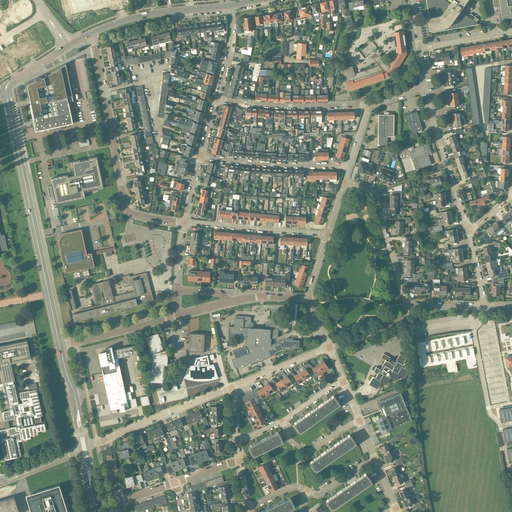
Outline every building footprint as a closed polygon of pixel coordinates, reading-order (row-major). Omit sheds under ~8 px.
[(333,21),(337,21),(337,17),(339,17),(339,13),(338,10),(338,9),(339,9),(338,7),(337,7),(335,0),(331,0),(329,1),(333,16),(333,21)] [(337,0),(339,7),(338,7),(339,9),(338,9),(338,10),(339,13),(342,12),(342,11),(345,10),(345,6),(343,0),(337,0)] [(350,11),(353,10),(352,7),(358,6),(356,0),(351,0),(352,4),(348,5),(350,11)] [(367,7),(366,1),(363,2),(362,0),(356,0),(358,6),(363,5),(363,8),(367,7)] [(426,0),(429,17),(428,18),(430,31),(432,30),(432,32),(478,24),(461,11),(468,0),(452,0),(450,3),(445,0),(426,0)] [(500,10),(501,14),(502,20),(511,18),(511,5),(508,6),(507,0),(498,0),(500,10)] [(323,2),(320,3),(322,12),(321,12),(321,16),(325,15),(329,14),(328,10),(326,2),(326,1),(323,2)] [(313,14),(313,17),(314,17),(315,19),(319,19),(320,12),(318,3),(317,3),(313,3),(314,4),(311,5),(313,14)] [(305,5),(305,6),(303,7),(305,18),(308,17),(308,15),(311,15),(308,5),(305,5)] [(297,9),(296,17),(297,20),(297,21),(300,20),(300,19),(305,18),(303,7),(302,7),(302,6),(299,7),(298,8),(299,9),(297,9)] [(282,25),(286,24),(289,23),(289,20),(292,20),(292,17),(291,15),(292,15),(292,12),(290,10),(290,9),(288,9),(286,10),(286,11),(284,12),(285,15),(284,16),(285,20),(283,21),(282,22),(282,25)] [(271,14),(269,15),(271,24),(274,24),(274,27),(278,26),(277,23),(275,14),(274,13),(271,14)] [(243,23),(242,25),(243,26),(244,27),(244,31),(254,30),(254,24),(252,25),(252,24),(251,21),(250,21),(249,18),(243,18),(244,22),(243,22),(243,23)] [(348,27),(347,27),(343,54),(346,55),(350,30),(390,21),(389,18),(348,27)] [(220,35),(220,34),(220,32),(223,32),(224,30),(223,24),(222,25),(221,21),(215,22),(217,35),(220,35)] [(12,54),(3,40),(6,38),(0,22),(0,59),(5,69),(7,69),(23,59),(19,52),(16,54),(15,53),(12,54)] [(349,91),(355,89),(355,88),(384,78),(388,76),(387,72),(390,69),(394,72),(396,68),(397,69),(406,54),(403,30),(393,32),(396,52),(388,64),(380,54),(374,59),(379,65),(354,73),(352,66),(341,69),(349,91)] [(29,31),(23,34),(26,39),(18,43),(21,47),(26,44),(33,56),(41,52),(29,31)] [(169,32),(163,33),(164,40),(165,42),(171,41),(171,38),(169,32)] [(163,33),(157,35),(158,41),(159,44),(165,42),(164,40),(163,33)] [(157,35),(151,36),(152,43),(153,45),(159,44),(158,41),(157,35)] [(145,37),(138,39),(141,49),(142,49),(144,47),(149,46),(148,42),(146,43),(145,37)] [(141,49),(138,39),(132,40),(134,50),(141,49)] [(126,42),(128,49),(131,48),(132,52),(135,52),(134,50),(132,40),(126,42)] [(306,43),(298,42),(296,58),(304,59),(306,43)] [(23,51),(28,57),(31,54),(25,46),(23,48),(24,50),(23,51)] [(449,52),(442,53),(444,64),(444,65),(450,64),(449,59),(450,59),(454,58),(454,54),(449,55),(449,52)] [(444,64),(442,53),(435,55),(437,62),(437,61),(438,65),(444,64)] [(216,68),(217,64),(216,64),(217,63),(202,59),(200,64),(216,68)] [(71,88),(66,64),(25,84),(29,100),(30,100),(31,104),(30,105),(35,132),(73,124),(67,96),(72,94),(71,90),(73,90),(74,93),(82,91),(90,89),(84,60),(68,63),(73,87),(71,88)] [(180,71),(181,65),(175,64),(172,63),(170,69),(180,71)] [(258,76),(259,70),(261,64),(255,63),(252,75),(255,75),(258,76)] [(215,72),(216,68),(200,64),(199,69),(214,73),(214,72),(215,72)] [(236,64),(235,69),(249,73),(250,71),(243,69),(244,66),(236,64)] [(235,69),(233,74),(241,77),(243,78),(244,75),(248,76),(248,75),(249,73),(235,69)] [(197,71),(197,73),(202,75),(202,77),(204,78),(212,80),(213,80),(214,75),(197,71)] [(233,74),(232,80),(248,84),(248,83),(247,82),(243,81),(244,78),(243,78),(241,77),(233,74)] [(247,87),(248,84),(232,80),(230,85),(242,88),(242,86),(247,87)] [(194,82),(194,84),(203,87),(202,89),(209,92),(211,86),(199,83),(196,82),(196,83),(194,82)] [(230,85),(229,90),(242,94),(242,95),(244,89),(242,89),(242,88),(230,85)] [(123,92),(122,93),(123,99),(130,98),(132,97),(131,91),(130,88),(122,89),(123,92)] [(191,92),(198,94),(198,93),(201,94),(200,95),(200,96),(207,98),(209,93),(202,91),(201,91),(198,91),(192,89),(192,90),(191,92)] [(251,97),(251,96),(250,96),(250,94),(247,93),(248,91),(244,89),(242,95),(241,98),(241,99),(253,100),(253,97),(251,97)] [(178,98),(178,99),(183,100),(184,100),(205,106),(205,105),(207,101),(199,99),(195,98),(195,100),(186,98),(186,96),(179,95),(178,98)] [(452,106),(460,105),(459,98),(451,99),(452,106)] [(184,100),(184,103),(189,104),(192,105),(195,105),(194,108),(197,109),(204,111),(204,110),(205,108),(205,106),(184,100)] [(225,105),(223,110),(236,114),(236,112),(231,110),(231,109),(232,106),(225,105)] [(189,113),(189,114),(202,117),(204,112),(203,112),(196,110),(196,111),(191,109),(189,113)] [(235,117),(235,118),(240,120),(243,110),(240,109),(239,114),(236,114),(235,117)] [(135,110),(126,111),(127,118),(136,116),(135,110)] [(422,129),(417,111),(413,112),(412,111),(409,112),(409,114),(404,115),(406,121),(408,121),(411,132),(410,133),(412,139),(418,137),(416,131),(422,129)] [(186,113),(186,115),(190,117),(190,119),(194,120),(201,122),(202,117),(189,114),(186,113)] [(378,114),(378,145),(387,145),(392,145),(392,142),(387,142),(387,136),(388,136),(388,137),(389,137),(389,136),(393,136),(394,115),(378,114)] [(222,115),(221,120),(234,124),(235,122),(233,122),(228,120),(229,117),(222,115)] [(136,116),(127,118),(128,124),(137,122),(136,116)] [(453,120),(454,127),(463,126),(465,125),(464,119),(463,119),(462,119),(453,120)] [(178,122),(177,123),(199,129),(200,124),(193,122),(189,121),(188,123),(178,120),(178,122)] [(137,122),(128,124),(129,130),(136,129),(138,128),(137,122)] [(177,123),(177,126),(187,129),(186,131),(191,132),(198,134),(199,129),(177,123)] [(219,125),(218,130),(230,134),(231,132),(229,131),(229,130),(229,129),(226,128),(226,127),(219,125)] [(455,134),(456,135),(449,137),(451,144),(461,141),(458,134),(456,134),(455,134)] [(343,136),(342,136),(340,143),(347,145),(349,138),(346,137),(347,136),(344,135),(343,136)] [(185,143),(195,146),(196,141),(183,137),(183,140),(186,141),(185,143)] [(214,142),(214,143),(227,147),(227,144),(222,142),(223,140),(216,138),(214,142)] [(132,141),(133,148),(142,146),(141,143),(141,140),(138,140),(132,141)] [(461,141),(451,144),(454,151),(457,150),(461,149),(459,145),(462,145),(461,141)] [(484,143),(479,144),(480,147),(482,156),(487,155),(487,142),(487,143),(484,143)] [(340,143),(338,149),(345,152),(347,145),(340,143)] [(414,151),(410,153),(411,156),(415,169),(431,164),(428,155),(432,154),(428,143),(423,145),(413,148),(414,151)] [(142,146),(133,148),(134,153),(134,154),(143,152),(142,146)] [(191,157),(193,152),(180,149),(180,151),(185,153),(184,155),(191,157)] [(336,156),(343,158),(345,152),(338,149),(336,156)] [(457,150),(454,151),(456,158),(463,156),(461,149),(457,150)] [(50,178),(51,178),(52,185),(47,186),(49,197),(54,196),(56,203),(55,203),(56,203),(85,197),(83,190),(97,187),(97,189),(103,188),(97,156),(88,158),(88,159),(80,161),(80,160),(71,161),(74,175),(68,176),(67,175),(50,178)] [(463,156),(456,158),(458,165),(465,163),(463,156)] [(144,158),(135,160),(136,165),(137,166),(145,164),(144,158)] [(176,163),(175,166),(188,170),(190,164),(189,164),(186,163),(186,162),(187,159),(186,159),(182,158),(180,158),(179,164),(176,163)] [(360,163),(358,170),(361,171),(361,172),(364,173),(368,163),(361,160),(360,160),(359,163),(360,163)] [(223,170),(224,168),(216,166),(216,163),(209,161),(208,166),(222,170),(223,170)] [(465,163),(458,165),(460,172),(467,169),(466,165),(472,163),(471,161),(467,162),(465,163)] [(159,162),(158,169),(159,169),(166,171),(167,165),(159,162)] [(368,163),(364,173),(368,175),(369,173),(372,175),(374,167),(371,166),(372,164),(368,163)] [(145,164),(137,166),(138,172),(138,175),(142,175),(149,173),(148,170),(147,170),(145,164)] [(175,166),(174,169),(177,170),(177,173),(177,176),(182,178),(182,175),(186,176),(188,170),(175,166)] [(385,168),(379,166),(378,170),(380,170),(378,177),(381,178),(381,179),(385,180),(388,169),(385,168)] [(389,180),(392,181),(394,175),(396,175),(397,172),(388,169),(385,180),(388,181),(389,180)] [(467,169),(460,172),(463,179),(470,176),(472,176),(470,169),(467,169)] [(206,172),(205,177),(219,181),(220,179),(218,179),(212,177),(213,176),(213,174),(206,172)] [(136,177),(133,178),(133,181),(134,182),(134,184),(133,185),(134,187),(135,187),(143,185),(141,176),(139,176),(136,177)] [(442,183),(439,177),(432,179),(432,178),(429,179),(430,184),(433,183),(434,186),(442,183)] [(182,189),(184,183),(174,181),(172,188),(176,188),(182,189)] [(143,192),(145,192),(143,185),(135,187),(136,193),(143,192)] [(390,195),(390,201),(397,201),(397,202),(404,202),(404,200),(401,198),(402,185),(401,185),(394,187),(394,191),(394,195),(390,195)] [(202,188),(201,195),(208,196),(208,197),(210,197),(211,191),(209,190),(202,188)] [(169,195),(168,200),(170,200),(169,202),(170,202),(179,205),(181,198),(180,198),(177,197),(177,194),(172,193),(171,196),(169,195)] [(488,194),(488,193),(487,193),(482,195),(483,198),(485,204),(491,202),(489,196),(488,194)] [(321,201),(321,202),(328,205),(330,198),(323,196),(323,197),(321,201)] [(144,198),(137,200),(138,205),(138,206),(147,204),(146,198),(144,198)] [(479,206),(485,204),(483,198),(480,198),(477,199),(476,200),(479,206)] [(473,201),(470,202),(472,208),(473,208),(479,206),(476,200),(473,201)] [(168,207),(167,209),(171,210),(177,211),(179,205),(170,202),(169,207),(168,206),(168,207)] [(319,209),(326,211),(328,205),(321,202),(319,209)] [(319,209),(316,215),(324,218),(326,211),(319,209)] [(503,217),(508,222),(510,220),(511,222),(511,217),(508,213),(503,217)] [(314,222),(321,224),(324,218),(316,215),(314,222)] [(396,221),(395,227),(402,227),(402,224),(405,224),(406,223),(410,223),(410,218),(402,217),(399,217),(399,216),(397,216),(397,221),(396,221)] [(443,222),(441,222),(442,225),(444,225),(452,224),(452,223),(451,217),(443,219),(443,221),(443,222)] [(497,222),(492,227),(498,233),(502,229),(507,235),(510,232),(505,225),(503,227),(500,224),(499,224),(497,222)] [(497,233),(498,233),(492,227),(487,231),(492,236),(495,234),(497,233)] [(442,232),(443,236),(446,236),(447,237),(449,237),(449,236),(458,235),(456,228),(448,230),(446,230),(446,231),(444,231),(442,231),(442,232)] [(59,239),(58,239),(65,273),(94,267),(91,253),(87,254),(81,229),(61,234),(61,235),(59,239)] [(192,233),(192,235),(193,236),(192,239),(199,240),(202,240),(203,233),(197,232),(197,231),(195,231),(194,232),(193,232),(193,233),(192,233)] [(402,235),(402,240),(405,240),(405,247),(415,247),(415,243),(412,243),(412,240),(409,240),(409,237),(407,237),(405,237),(405,235),(402,235)] [(445,243),(445,244),(447,243),(450,243),(459,242),(458,235),(449,236),(449,237),(450,240),(448,240),(448,241),(445,241),(445,243)] [(191,248),(190,252),(199,254),(200,254),(201,247),(200,247),(197,247),(198,246),(191,245),(190,246),(190,248),(191,248)] [(490,246),(483,248),(485,255),(492,253),(494,253),(494,250),(491,251),(490,246)] [(448,250),(449,253),(448,253),(449,256),(454,255),(463,254),(462,247),(453,248),(453,249),(450,249),(448,250)] [(492,253),(485,255),(487,262),(494,260),(496,260),(497,260),(496,253),(494,253),(492,253)] [(407,260),(407,266),(414,266),(414,263),(416,263),(416,260),(414,260),(413,260),(413,255),(411,255),(411,256),(407,256),(407,260)] [(494,260),(487,262),(488,269),(498,267),(497,263),(496,260),(494,260)] [(301,264),(299,270),(306,272),(308,266),(306,265),(306,264),(303,263),(303,264),(301,264)] [(452,265),(446,266),(447,270),(449,269),(450,271),(456,271),(458,270),(458,274),(467,273),(466,267),(458,268),(453,269),(453,268),(452,265)] [(498,267),(488,269),(490,276),(496,275),(497,276),(498,279),(499,279),(504,278),(507,277),(508,276),(508,271),(499,272),(499,270),(498,267)] [(89,276),(88,269),(73,272),(74,279),(89,276)] [(219,279),(219,282),(226,282),(226,273),(223,273),(224,271),(220,270),(220,273),(218,273),(218,278),(219,279)] [(299,270),(297,277),(304,279),(306,272),(299,270)] [(235,279),(235,274),(234,274),(234,272),(230,271),(230,273),(226,273),(226,282),(233,282),(233,279),(235,279)] [(122,276),(124,283),(131,281),(134,291),(113,296),(109,280),(91,284),(95,302),(99,301),(100,304),(79,309),(79,312),(72,314),(74,321),(137,305),(137,303),(153,299),(146,272),(130,276),(130,274),(122,276)] [(279,277),(278,285),(285,285),(285,281),(289,282),(289,274),(285,273),(285,275),(279,274),(279,277)] [(295,284),(301,287),(304,279),(297,277),(295,284)] [(414,281),(414,293),(420,293),(420,285),(420,282),(417,282),(417,278),(413,278),(409,278),(409,281),(414,281)] [(492,282),(492,291),(493,291),(493,295),(500,295),(500,287),(495,287),(495,282),(492,282)] [(461,284),(461,287),(462,287),(462,294),(469,294),(469,288),(469,285),(465,285),(465,284),(465,283),(462,284),(461,284)] [(462,287),(461,287),(458,287),(454,287),(454,284),(450,285),(450,291),(454,291),(454,294),(462,294),(462,287)] [(74,289),(68,290),(70,300),(76,299),(74,289)] [(229,326),(228,338),(236,338),(241,339),(241,336),(246,336),(247,336),(246,345),(245,346),(232,351),(235,359),(231,360),(235,368),(242,365),(243,366),(250,364),(250,365),(251,365),(273,355),(276,354),(275,353),(278,352),(282,350),(281,349),(282,349),(283,348),(284,348),(284,350),(291,350),(291,348),(292,348),(299,348),(299,341),(287,340),(286,340),(286,338),(270,345),(270,338),(271,338),(271,337),(277,338),(278,330),(278,329),(284,330),(284,322),(285,322),(285,321),(291,322),(291,313),(284,313),(283,313),(283,319),(269,319),(269,323),(269,324),(267,323),(267,324),(264,328),(264,329),(254,329),(254,328),(254,327),(254,326),(252,323),(250,323),(250,322),(250,317),(235,316),(234,327),(229,326)] [(425,323),(416,322),(415,330),(419,331),(420,326),(425,327),(425,323)] [(205,334),(190,333),(189,350),(204,351),(205,334)] [(159,337),(158,334),(146,337),(147,340),(146,340),(151,359),(150,378),(151,379),(150,382),(163,383),(163,379),(164,365),(167,365),(167,358),(165,350),(163,351),(159,337)] [(0,380),(1,383),(13,380),(13,381),(15,380),(11,362),(31,358),(27,340),(0,345),(0,380)] [(138,353),(136,345),(129,347),(130,354),(138,353)] [(124,411),(124,409),(137,406),(136,399),(126,401),(117,357),(127,355),(125,348),(112,351),(111,346),(110,346),(111,347),(109,348),(109,347),(105,348),(106,352),(105,352),(104,352),(101,353),(101,352),(101,356),(99,356),(102,370),(104,370),(112,404),(110,404),(111,409),(118,408),(118,406),(119,406),(120,408),(120,411),(124,410),(124,411)] [(404,377),(408,370),(404,368),(407,363),(404,361),(406,356),(400,353),(395,360),(394,362),(389,359),(390,358),(383,354),(381,357),(385,360),(383,364),(380,363),(379,365),(381,366),(379,369),(376,367),(373,370),(377,373),(375,378),(372,376),(368,383),(376,388),(381,381),(386,384),(389,378),(395,381),(399,374),(404,377)] [(187,368),(184,378),(186,379),(191,380),(192,380),(197,381),(202,381),(207,380),(212,379),(213,379),(217,378),(218,378),(214,368),(210,369),(207,355),(195,358),(194,365),(193,369),(189,369),(190,368),(189,368),(189,369),(187,368)] [(320,361),(321,362),(317,365),(322,372),(328,368),(322,360),(320,361)] [(308,364),(306,365),(309,371),(310,371),(312,374),(314,372),(316,376),(322,372),(317,365),(313,367),(308,364)] [(303,369),(299,372),(304,380),(310,376),(309,375),(312,374),(310,371),(309,371),(306,365),(302,368),(303,369)] [(290,371),(288,373),(291,378),(293,377),(298,384),(304,380),(299,372),(295,375),(290,371)] [(284,375),(285,377),(281,380),(286,387),(291,383),(289,380),(291,378),(288,373),(284,375)] [(272,379),(269,381),(275,391),(278,389),(280,391),(286,387),(281,380),(277,382),(272,379)] [(13,427),(0,429),(0,431),(2,439),(0,439),(5,460),(17,458),(17,456),(21,455),(18,442),(23,441),(22,440),(31,438),(30,435),(38,434),(38,431),(46,430),(45,423),(46,422),(45,421),(43,422),(43,423),(42,423),(40,416),(42,416),(37,389),(20,392),(22,403),(19,404),(14,383),(14,384),(13,381),(13,380),(1,383),(0,383),(0,386),(2,386),(6,406),(8,406),(9,410),(1,411),(3,421),(15,419),(16,426),(13,427)] [(267,384),(263,387),(268,395),(274,391),(275,391),(269,381),(266,383),(267,384)] [(268,395),(263,387),(259,390),(258,388),(256,389),(259,395),(262,399),(268,395)] [(402,424),(411,420),(406,408),(400,392),(377,402),(381,412),(384,410),(386,415),(376,420),(381,433),(402,424)] [(140,398),(141,405),(149,404),(147,396),(140,398)] [(336,397),(335,397),(333,396),(293,424),(295,425),(293,426),(298,433),(341,404),(336,397)] [(245,404),(246,404),(248,408),(256,404),(253,398),(251,399),(249,400),(246,401),(244,402),(245,404)] [(248,408),(250,411),(251,412),(249,413),(250,415),(259,410),(267,407),(266,403),(258,407),(256,404),(248,408)] [(511,407),(500,410),(501,420),(502,422),(511,420),(511,423),(507,425),(508,428),(503,429),(506,441),(511,440),(511,448),(507,449),(510,461),(511,460),(511,407)] [(251,417),(253,416),(255,420),(262,416),(259,410),(250,415),(251,417)] [(204,413),(201,415),(200,411),(193,414),(196,423),(198,422),(197,421),(198,420),(198,419),(199,419),(202,418),(205,427),(209,425),(205,416),(204,413)] [(210,416),(210,418),(213,418),(213,421),(211,422),(211,427),(217,427),(217,421),(221,421),(220,413),(213,413),(213,415),(210,416)] [(191,425),(196,423),(193,414),(186,416),(188,423),(190,422),(191,425)] [(255,425),(256,427),(265,422),(262,416),(255,420),(257,424),(255,425)] [(183,426),(180,419),(173,421),(176,429),(177,428),(178,430),(181,429),(180,427),(183,426)] [(173,421),(166,424),(169,431),(171,436),(175,434),(175,435),(178,434),(176,429),(173,421)] [(160,427),(153,430),(158,440),(159,442),(162,441),(161,439),(165,437),(160,427)] [(211,433),(210,433),(210,436),(214,436),(222,436),(221,428),(214,428),(214,430),(211,430),(211,433)] [(147,432),(151,443),(158,440),(153,430),(147,432)] [(248,449),(252,457),(284,441),(280,433),(279,433),(278,431),(248,446),(249,448),(248,449)] [(141,435),(134,437),(137,444),(139,444),(140,446),(142,445),(143,447),(146,446),(144,441),(141,435)] [(314,472),(315,471),(357,443),(352,436),(351,437),(350,435),(309,462),(310,464),(309,465),(314,472)] [(171,436),(169,438),(174,449),(178,448),(175,442),(174,442),(171,436)] [(387,440),(388,443),(381,447),(384,455),(393,451),(389,443),(398,440),(397,436),(387,440)] [(167,445),(169,451),(174,449),(169,438),(165,439),(168,445),(167,445)] [(120,458),(129,456),(128,449),(131,448),(130,441),(121,443),(122,449),(121,450),(119,451),(120,458)] [(212,455),(220,455),(220,450),(223,450),(222,442),(215,443),(215,444),(212,445),(212,448),(215,447),(215,452),(211,452),(212,455)] [(206,449),(200,451),(203,460),(209,458),(206,449)] [(203,460),(200,451),(194,454),(197,462),(203,460)] [(384,455),(387,463),(394,460),(395,459),(396,462),(402,460),(401,457),(396,459),(393,451),(384,455)] [(192,454),(188,456),(192,464),(197,462),(194,454),(192,454)] [(178,458),(177,459),(177,460),(180,468),(186,466),(183,458),(183,457),(182,456),(182,455),(181,455),(180,456),(180,457),(181,458),(179,459),(178,458)] [(166,464),(169,472),(174,470),(171,462),(171,460),(169,461),(170,462),(166,464)] [(177,460),(171,462),(174,470),(180,468),(177,460)] [(155,462),(153,463),(154,467),(154,468),(158,477),(163,475),(162,471),(165,470),(162,462),(159,463),(160,466),(157,467),(155,462)] [(258,469),(259,468),(261,472),(269,469),(266,462),(257,467),(258,469)] [(396,466),(390,469),(393,477),(399,474),(399,473),(401,472),(399,469),(397,469),(396,466)] [(148,467),(142,469),(143,471),(143,472),(146,481),(152,479),(149,470),(148,467)] [(149,470),(152,479),(158,477),(154,468),(149,470)] [(272,475),(269,469),(261,472),(263,477),(262,478),(263,479),(272,475)] [(330,511),(358,492),(373,482),(368,474),(367,475),(366,473),(325,501),(326,503),(325,504),(330,511)] [(397,485),(403,482),(402,481),(404,480),(403,478),(401,479),(399,474),(393,477),(397,485)] [(140,482),(138,475),(133,476),(133,475),(124,477),(126,487),(135,485),(137,484),(137,483),(140,482)] [(275,481),(272,475),(263,479),(264,481),(265,481),(267,485),(275,481)] [(275,481),(267,485),(269,489),(268,490),(269,492),(278,487),(275,481)] [(218,484),(217,484),(217,487),(218,488),(219,487),(220,491),(218,491),(219,494),(221,493),(229,492),(228,485),(225,486),(224,482),(221,483),(218,484)] [(405,488),(399,491),(402,499),(410,496),(410,494),(408,491),(409,491),(408,487),(413,485),(411,482),(405,485),(407,488),(405,489),(405,488)] [(30,494),(26,495),(29,505),(30,511),(67,511),(59,485),(30,494)] [(207,502),(208,505),(221,503),(227,502),(227,499),(230,498),(229,492),(221,493),(221,497),(220,498),(220,500),(207,502)] [(18,511),(17,507),(16,504),(16,503),(14,497),(14,496),(13,496),(0,500),(0,511),(18,511)] [(412,500),(410,496),(402,499),(406,507),(412,504),(412,503),(413,503),(412,500)] [(292,499),(291,500),(290,498),(260,511),(285,511),(296,507),(292,499)] [(219,507),(220,510),(222,510),(222,511),(223,511),(224,511),(232,510),(231,504),(228,505),(227,502),(221,503),(221,506),(219,507)]
